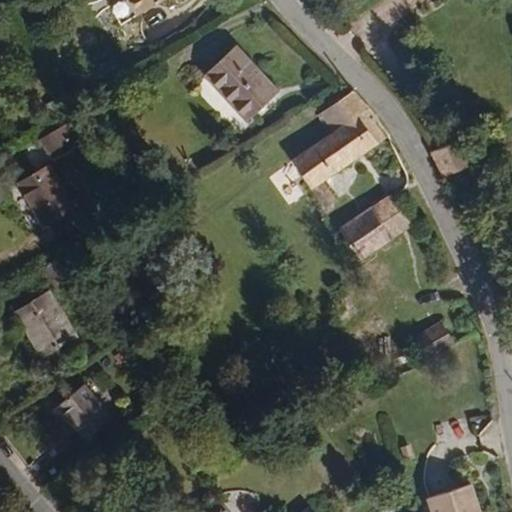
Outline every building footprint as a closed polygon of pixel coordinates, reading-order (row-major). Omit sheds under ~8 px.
[(135,0),(141,8),(153,0),(135,0)] [(245,45),(213,69),(248,113),(280,90),(245,45)] [(316,122),(326,137),(284,166),(313,210),(325,202),(312,183),(381,137),(357,94),(316,122)] [(79,107),(68,114),(77,129),(89,121),(79,107)] [(77,129),(68,114),(46,127),(55,142),(77,129)] [(445,140),(427,150),(441,174),(467,158),(453,135),(445,140)] [(56,155),(25,174),(52,216),(61,211),(81,197),(56,155)] [(400,180),(373,197),(394,230),(421,212),(400,180)] [(81,197),(61,211),(71,227),(92,215),(81,197)] [(343,201),(331,209),(359,253),(394,230),(373,197),(350,212),(343,201)] [(62,251),(44,264),(55,279),(73,266),(62,251)] [(46,287),(15,307),(25,324),(29,322),(44,347),(72,330),(46,287)] [(480,323),(466,303),(441,320),(455,340),(480,323)] [(25,324),(18,329),(33,354),(44,347),(29,322),(25,324)] [(81,386),(55,405),(82,441),(107,422),(81,386)] [(472,486),(430,498),(434,511),(475,511),(474,507),(478,505),(472,486)] [(344,511),(325,492),(304,511),(344,511)] [(247,511),(234,498),(218,511),(247,511)]
